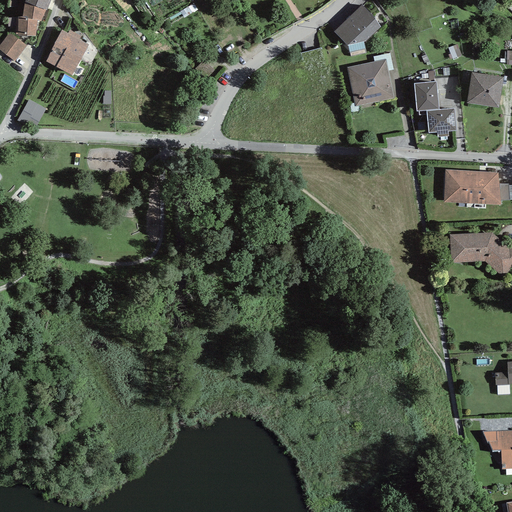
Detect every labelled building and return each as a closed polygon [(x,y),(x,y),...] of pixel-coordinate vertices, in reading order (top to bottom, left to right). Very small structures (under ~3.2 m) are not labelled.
[(48,6),(27,0),(24,0),(22,13),(41,19),(48,6)] [(383,28),(364,8),(338,31),(351,44),(367,43),(383,28)] [(22,13),(19,15),(17,34),(36,34),(36,19),(22,13)] [(89,44),(61,29),(46,59),(73,75),(89,44)] [(9,35),(0,44),(0,48),(14,62),(27,44),(9,35)] [(388,61),(351,68),(359,107),(395,99),(388,61)] [(505,78),(475,73),(471,102),(501,106),(505,78)] [(436,80),(414,82),(417,109),(426,109),(439,108),(436,80)] [(21,124),(39,130),(47,109),(29,102),(21,124)] [(439,108),(426,109),(428,131),(438,130),(439,135),(449,134),(447,129),(457,129),(455,106),(447,107),(439,108)] [(447,171),(446,203),(500,205),(501,176),(447,171)] [(495,235),(454,236),(454,264),(488,263),(506,278),(511,271),(511,245),(510,248),(495,235)] [(510,370),(497,370),(497,387),(511,387),(511,361),(510,361),(510,370)] [(511,431),(482,432),(493,452),(501,451),(502,470),(511,469),(511,431)]
